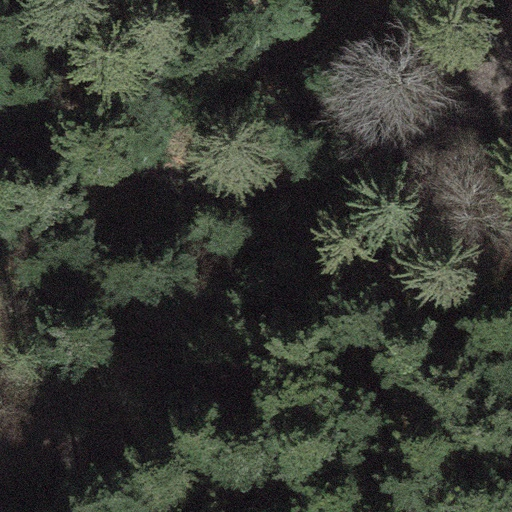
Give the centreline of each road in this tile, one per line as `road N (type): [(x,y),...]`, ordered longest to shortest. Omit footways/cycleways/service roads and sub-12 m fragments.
road 1 (track): [(480,136),(409,219),(251,351),(159,417),(0,498)]
road 2 (track): [(480,136),(232,187),(165,183),(0,147)]
